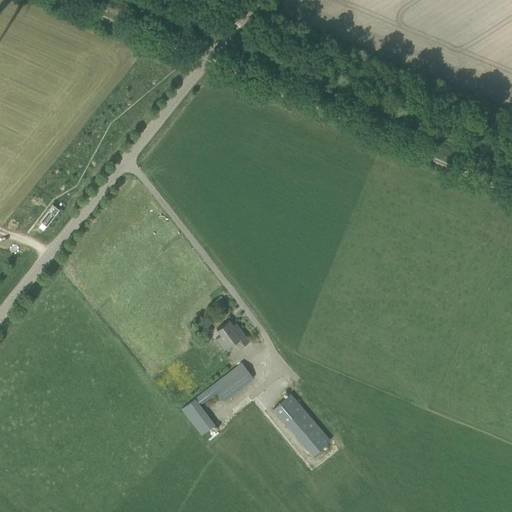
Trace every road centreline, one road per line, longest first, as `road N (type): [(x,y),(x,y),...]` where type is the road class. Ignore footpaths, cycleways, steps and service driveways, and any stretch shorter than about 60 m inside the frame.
road 1 (tertiary): [(0,316),(256,0)]
road 2 (track): [(204,63),(511,194)]
road 3 (track): [(204,63),(59,0)]
